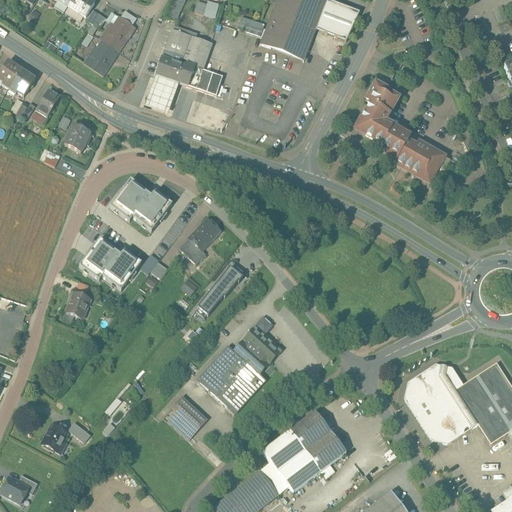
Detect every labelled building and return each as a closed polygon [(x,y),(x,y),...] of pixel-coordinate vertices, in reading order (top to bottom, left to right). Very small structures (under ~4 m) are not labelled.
[(55,0),(68,8),(73,0),(55,0)] [(85,0),(73,0),(68,8),(85,19),(94,5),(85,0)] [(278,0),(260,46),(260,47),(261,46),(271,50),(273,46),(305,59),(309,48),(313,38),(313,37),(315,32),(327,2),(327,0),(278,0)] [(359,14),(327,2),(315,32),(346,43),(359,14)] [(173,3),(170,8),(181,12),(183,7),(173,3)] [(218,8),(207,5),(204,17),(214,20),(218,8)] [(170,8),(165,19),(176,23),(181,12),(170,8)] [(93,12),(86,23),(92,27),(99,16),(93,12)] [(99,16),(92,27),(99,31),(106,21),(99,16)] [(112,27),(109,25),(104,32),(104,33),(99,41),(101,43),(102,43),(115,52),(119,55),(125,45),(123,44),(126,40),(124,39),(131,28),(117,19),(112,27)] [(211,46),(171,32),(161,60),(184,69),(185,66),(195,70),(203,73),(211,46)] [(87,47),(93,37),(88,35),(82,44),(87,47)] [(101,43),(92,58),(89,56),(83,64),(103,78),(110,68),(108,67),(110,63),(109,62),(115,52),(102,43),(101,43)] [(184,69),(161,60),(155,77),(179,86),(188,89),(195,70),(185,66),(184,69)] [(15,69),(7,64),(0,74),(0,83),(3,85),(1,87),(9,92),(21,73),(15,69)] [(195,70),(188,89),(196,92),(203,73),(195,70)] [(21,73),(9,92),(16,97),(17,95),(24,99),(35,82),(27,77),(21,73)] [(213,76),(203,73),(196,92),(206,95),(213,76)] [(222,79),(213,76),(206,95),(216,99),(222,79)] [(179,86),(155,77),(144,109),(168,117),(179,86)] [(445,158),(386,124),(385,122),(398,100),(385,92),(386,91),(375,85),(365,103),(370,105),(355,132),(381,147),(379,151),(396,161),(394,166),(429,186),(432,181),(444,159),(445,158)] [(48,93),(36,113),(47,120),(59,99),(48,93)] [(23,105),(16,117),(21,120),(24,116),(28,108),(23,105)] [(28,108),(24,116),(29,119),(35,109),(30,106),(28,108)] [(89,136),(73,128),(64,147),(80,155),(89,136)] [(59,159),(49,154),(44,164),(54,169),(59,159)] [(444,159),(432,181),(438,184),(450,162),(444,159)] [(130,225),(133,221),(150,197),(130,182),(109,210),(130,225)] [(133,221),(151,235),(171,207),(153,194),(150,197),(133,221)] [(207,221),(188,241),(188,242),(179,251),(196,267),(205,257),(202,254),(221,234),(207,221)] [(120,257),(98,242),(79,269),(100,284),(103,280),(120,257)] [(238,249),(225,265),(229,269),(238,258),(239,259),(243,253),(238,249)] [(120,257),(103,280),(122,294),(142,266),(123,252),(120,257)] [(229,269),(224,276),(223,275),(221,277),(222,278),(220,280),(229,287),(234,282),(237,284),(250,268),(239,259),(238,258),(229,269)] [(157,265),(150,274),(160,282),(167,272),(157,265)] [(149,278),(146,284),(154,288),(157,281),(149,278)] [(190,297),(197,289),(188,280),(180,289),(190,297)] [(90,302),(73,295),(65,315),(62,322),(71,325),(74,318),(75,316),(82,320),(90,302)] [(256,330),(254,332),(233,355),(258,378),(279,355),(267,344),(269,341),(265,337),(262,340),(262,339),(272,328),(263,320),(255,329),(256,330)] [(233,355),(228,350),(229,350),(228,349),(196,384),(197,385),(233,417),(234,418),(265,384),(264,383),(258,378),(233,355)] [(463,387),(455,392),(477,426),(490,446),(510,434),(510,433),(511,432),(511,390),(496,366),(463,387)] [(435,367),(408,385),(404,401),(431,442),(447,446),(477,427),(477,426),(455,392),(463,387),(452,370),(435,367)] [(117,399),(105,413),(110,417),(122,403),(117,399)] [(206,424),(181,401),(172,410),(177,414),(168,425),(188,443),(206,424)] [(315,415),(262,455),(293,495),(346,455),(315,415)] [(82,432),(74,426),(69,431),(78,438),(82,432)] [(67,436),(52,428),(46,438),(42,444),(43,444),(42,447),(50,451),(49,452),(54,454),(57,455),(67,436)] [(511,436),(511,507),(508,502),(492,511),(511,511),(511,432),(510,434),(511,436)] [(260,474),(212,510),(213,511),(259,511),(278,498),(260,474)] [(30,492),(9,481),(0,496),(0,498),(20,510),(30,492)] [(403,509),(397,502),(396,502),(391,495),(378,505),(382,511),(403,511),(402,510),(403,509)]
